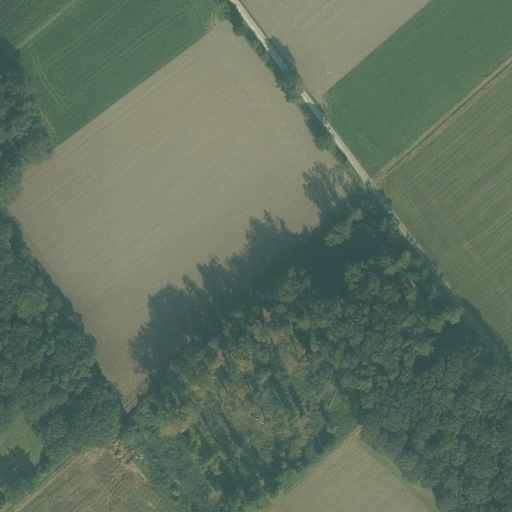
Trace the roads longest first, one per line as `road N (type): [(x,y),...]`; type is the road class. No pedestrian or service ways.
road 1 (track): [(511,62),(0,511)]
road 2 (track): [(511,372),(231,0)]
